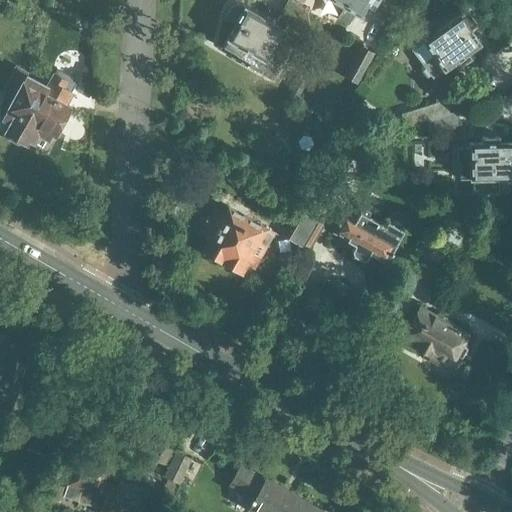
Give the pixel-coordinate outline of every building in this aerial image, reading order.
[(290,0),(289,0),(278,20),(311,38),(310,11),(290,0)] [(341,0),(348,4),(342,14),(353,20),(356,14),(360,16),(367,5),(373,8),(377,0),(341,0)] [(255,54),(277,67),(288,48),(278,42),(285,30),(245,7),(244,9),(237,5),(233,6),(228,15),(229,19),(235,23),(235,24),(235,25),(227,39),(228,40),(224,46),(250,62),(255,54)] [(423,41),(413,48),(424,64),(432,74),(435,78),(445,70),(455,63),(458,68),(470,58),(467,54),(480,45),(470,31),(471,30),(471,29),(475,26),(476,24),(467,12),(465,12),(461,15),(460,14),(437,31),(433,25),(423,32),(427,38),(423,41)] [(361,46),(344,76),(356,83),(372,53),(361,46)] [(27,142),(28,138),(27,138),(32,129),(36,122),(29,117),(46,87),(28,77),(30,74),(17,66),(7,85),(11,87),(8,92),(16,96),(4,118),(12,122),(7,131),(9,139),(19,144),(27,142)] [(84,81),(92,81),(92,66),(84,66),(84,81)] [(51,132),(54,134),(68,108),(64,105),(72,93),(63,88),(67,81),(54,73),(46,87),(29,117),(36,122),(32,129),(27,138),(28,138),(41,146),(42,149),(44,148),(43,146),(51,132)] [(307,85),(294,77),(281,99),(293,107),(307,85)] [(419,124),(450,113),(446,101),(403,115),(407,127),(419,124)] [(458,111),(450,113),(419,124),(423,138),(462,125),(458,111)] [(483,143),(470,143),(470,147),(458,147),(459,161),(460,160),(461,179),(473,179),(473,193),(499,193),(499,179),(511,178),(511,142),(499,142),(499,136),(483,136),(483,143)] [(202,162),(204,168),(209,171),(215,169),(218,164),(216,158),(211,155),(205,157),(202,162)] [(280,204),(275,212),(288,220),(293,212),(280,204)] [(273,232),(230,208),(225,216),(215,210),(203,232),(211,237),(205,248),(207,249),(207,248),(211,250),(211,252),(217,256),(222,255),(224,257),(223,258),(225,259),(226,258),(228,259),(229,262),(235,266),(239,265),(242,267),(241,268),(243,269),(251,256),(258,260),(273,232)] [(357,220),(344,213),(340,220),(339,220),(337,224),(338,225),(333,233),(356,246),(353,251),(354,256),(363,261),(368,259),(370,255),(386,264),(391,255),(392,256),(394,252),(393,252),(405,232),(404,231),(409,224),(407,218),(398,213),(393,215),(389,222),(388,222),(386,227),(370,218),(372,213),(364,208),(357,220)] [(287,234),(310,246),(322,223),(300,210),(287,234)] [(419,254),(407,276),(427,287),(439,265),(435,263),(419,254)] [(467,334),(421,308),(404,339),(433,355),(431,358),(448,368),(454,358),(457,359),(463,358),(468,349),(466,343),(463,342),(467,334)] [(0,401),(12,405),(21,373),(28,375),(36,348),(28,346),(29,341),(8,335),(1,363),(0,362),(0,401)] [(62,386),(52,406),(64,412),(74,392),(62,386)] [(167,418),(150,457),(165,463),(182,425),(167,418)] [(200,465),(189,459),(190,459),(178,453),(166,477),(188,489),(191,482),(200,465)] [(100,511),(144,511),(150,495),(140,492),(142,488),(120,481),(118,487),(103,482),(103,481),(105,481),(107,477),(105,476),(106,471),(75,461),(64,496),(102,508),(100,511)] [(264,479),(264,480),(241,467),(231,485),(253,498),(252,500),(254,502),(251,507),(259,511),(285,511),(296,495),(289,491),(288,492),(264,479)] [(47,481),(40,501),(48,503),(50,499),(60,502),(65,486),(47,481)] [(303,500),(296,495),(285,511),(322,511),(303,501),(303,500)]
